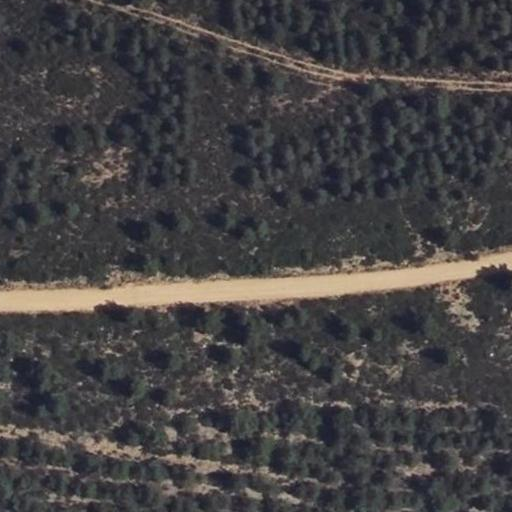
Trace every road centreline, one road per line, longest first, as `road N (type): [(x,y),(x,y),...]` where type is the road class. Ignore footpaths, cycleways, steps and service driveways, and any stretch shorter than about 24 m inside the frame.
road 1 (track): [(511,265),(323,289),(0,301)]
road 2 (track): [(100,0),(354,81),(511,88)]
